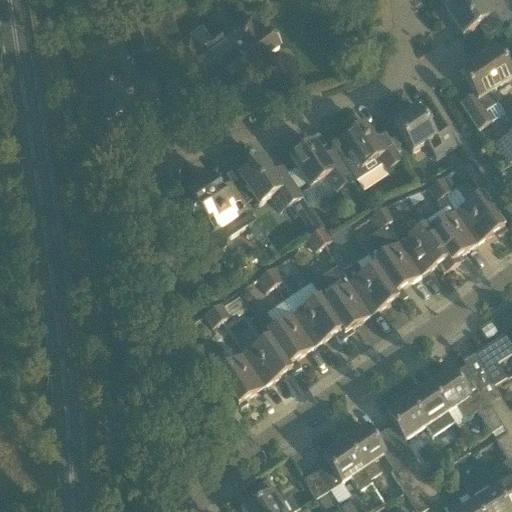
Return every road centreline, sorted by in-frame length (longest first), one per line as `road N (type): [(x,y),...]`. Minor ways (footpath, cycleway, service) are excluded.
road 1 (primary): [(77,511),(57,303),(9,0)]
road 2 (residential): [(195,511),(192,504),(240,458),(511,273)]
road 3 (residential): [(103,176),(403,79),(400,0)]
